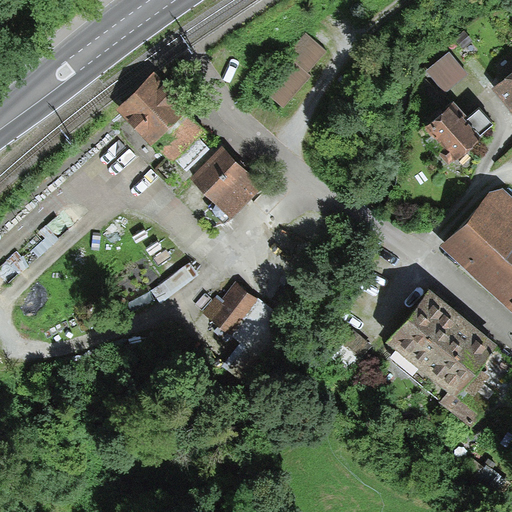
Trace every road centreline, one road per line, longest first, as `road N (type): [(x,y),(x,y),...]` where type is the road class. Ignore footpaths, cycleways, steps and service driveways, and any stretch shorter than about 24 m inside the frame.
road 1 (residential): [(511,321),(238,121),(193,53)]
road 2 (primary): [(0,134),(167,0)]
